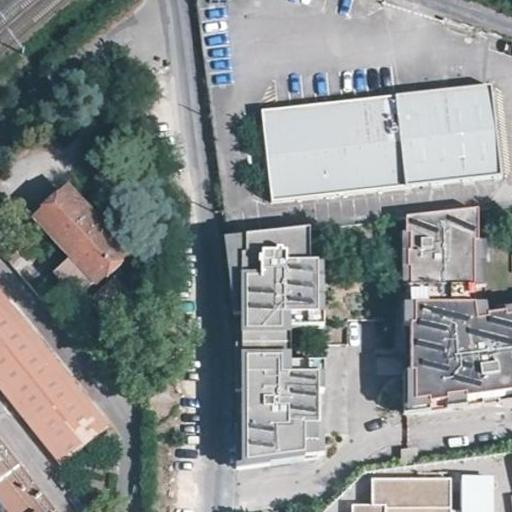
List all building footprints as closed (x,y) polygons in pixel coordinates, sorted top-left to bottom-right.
[(511,176),(500,85),(271,113),(283,205),(511,176)] [(124,257),(66,193),(37,220),(70,259),(51,275),(74,301),(124,257)] [(491,213),(406,221),(406,415),(408,415),(511,401),(511,315),(487,319),(491,213)] [(315,225),(226,236),(228,253),(239,252),(239,276),(231,277),(237,330),(237,373),(244,373),(245,423),(238,423),(238,466),(317,457),(316,362),(289,363),(288,328),(316,327),(315,225)] [(239,252),(228,253),(230,267),(231,277),(239,276),(239,252)] [(142,296),(128,298),(113,282),(85,308),(100,324),(106,318),(112,363),(145,359),(139,319),(145,318),(143,307),(142,296)] [(108,427),(0,288),(0,388),(60,465),(108,427)] [(45,511),(0,454),(0,511),(45,511)] [(448,507),(448,479),(371,478),(371,505),(353,505),(353,511),(485,511),(485,479),(456,479),(456,506),(448,507)]
